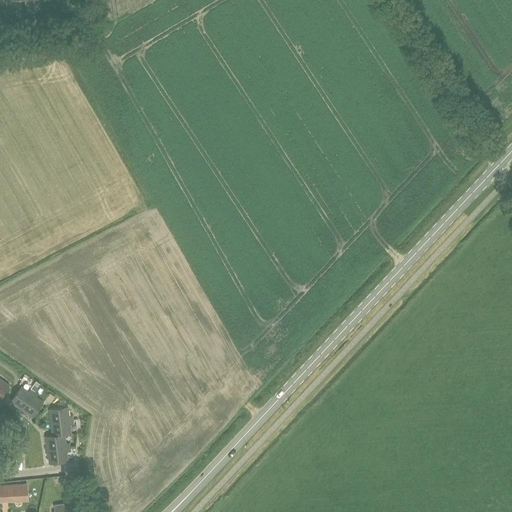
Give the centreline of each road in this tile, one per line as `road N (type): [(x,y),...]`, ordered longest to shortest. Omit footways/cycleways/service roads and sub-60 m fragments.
road 1 (secondary): [(168,511),(499,165)]
road 2 (unclassified): [(499,165),(391,0)]
